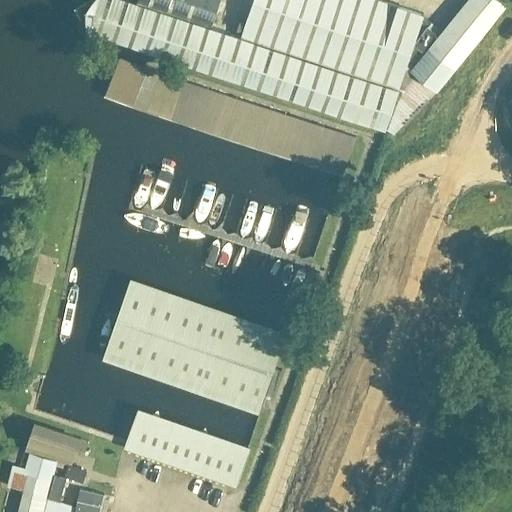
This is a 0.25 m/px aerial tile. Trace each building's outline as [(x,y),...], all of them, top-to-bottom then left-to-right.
[(407,65),(424,12),(386,0),(253,0),(241,37),(211,27),(219,0),(136,0),(135,3),(126,0),(96,0),(87,30),(122,41),(123,41),(338,112),(385,128),(394,133),(425,100),(458,71),(454,67),(505,5),(499,0),(467,0),(429,47),(414,67),(407,65)] [(427,25),(414,44),(424,51),(438,33),(427,25)] [(353,138),(118,61),(105,98),(341,175),(353,138)] [(285,334),(130,280),(103,359),(257,412),(285,334)] [(138,408),(127,438),(239,478),(250,447),(138,408)] [(79,442),(80,439),(34,423),(28,442),(74,458),(75,454),(83,456),(87,445),(79,442)] [(73,511),(98,511),(103,494),(80,488),(73,511)]
